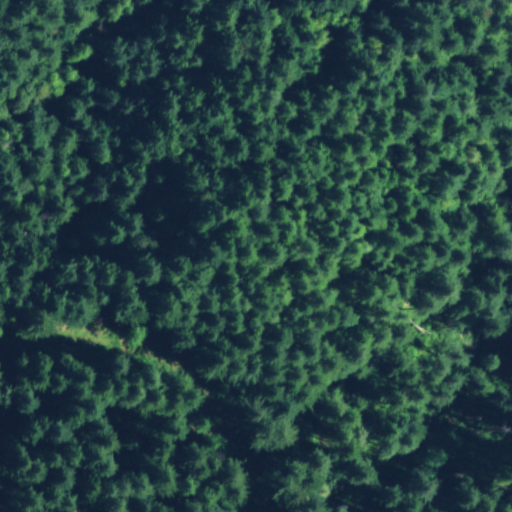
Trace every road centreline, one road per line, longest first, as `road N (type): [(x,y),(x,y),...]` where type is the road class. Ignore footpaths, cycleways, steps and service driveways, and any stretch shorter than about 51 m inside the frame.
road 1 (track): [(0,344),(85,341),(138,364),(241,511)]
road 2 (track): [(0,498),(111,486),(240,509)]
